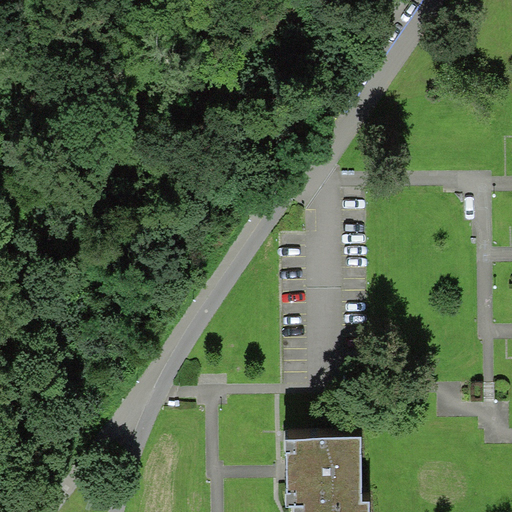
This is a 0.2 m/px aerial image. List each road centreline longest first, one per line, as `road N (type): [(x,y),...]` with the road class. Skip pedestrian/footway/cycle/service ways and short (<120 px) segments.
road 1 (residential): [(146,388),(423,0)]
road 2 (track): [(49,511),(146,388)]
